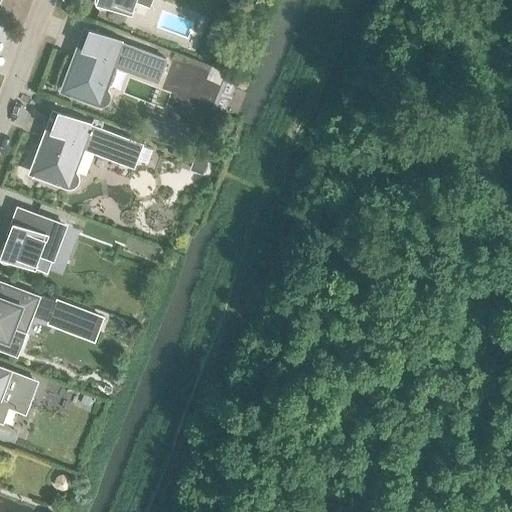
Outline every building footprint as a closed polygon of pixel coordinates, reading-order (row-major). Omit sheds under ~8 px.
[(132,0),(141,0),(148,2),(148,0),(94,0),(95,1),(96,4),(99,6),(103,7),(106,5),(108,2),(129,10),(132,0)] [(81,98),(96,104),(101,104),(104,103),(107,100),(109,97),(108,93),(106,89),(103,87),(112,64),(157,81),(165,58),(90,30),(80,57),(76,56),(64,88),(82,95),(81,98)] [(51,178),(50,181),(65,186),(70,187),(73,185),(76,183),(78,179),(77,175),(75,171),(72,169),(81,146),(133,166),(141,143),(59,112),(48,139),(45,138),(33,171),(51,178)] [(158,119),(153,133),(162,137),(167,123),(158,119)] [(194,156),(189,168),(201,173),(207,161),(194,156)] [(12,257),(32,265),(38,252),(51,257),(63,225),(27,211),(22,225),(13,221),(5,242),(3,242),(0,249),(0,257),(0,259),(3,261),(7,261),(10,260),(12,257)] [(50,319),(55,304),(0,282),(0,346),(15,353),(25,327),(11,322),(17,307),(50,319)] [(0,419),(7,403),(24,410),(35,381),(0,367),(0,419)] [(83,395),(80,403),(88,406),(91,398),(83,395)] [(56,476),(53,482),(56,488),(62,491),(68,488),(70,482),(68,476),(62,474),(56,476)]
